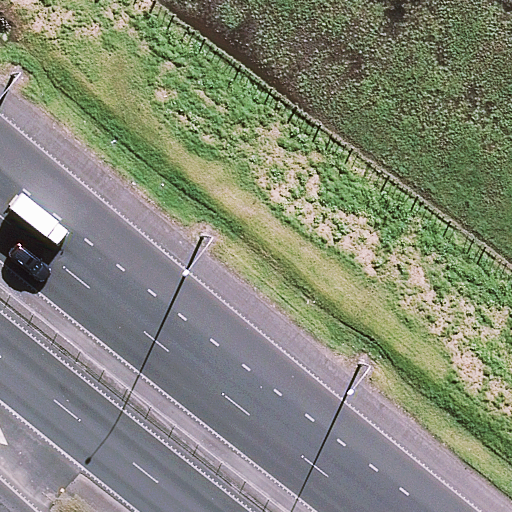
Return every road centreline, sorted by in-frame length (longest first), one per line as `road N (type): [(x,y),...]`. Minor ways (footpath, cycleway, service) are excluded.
road 1 (motorway): [(0,149),(435,511)]
road 2 (motorway): [(0,233),(123,342),(373,511)]
road 3 (motorway): [(206,511),(0,343)]
